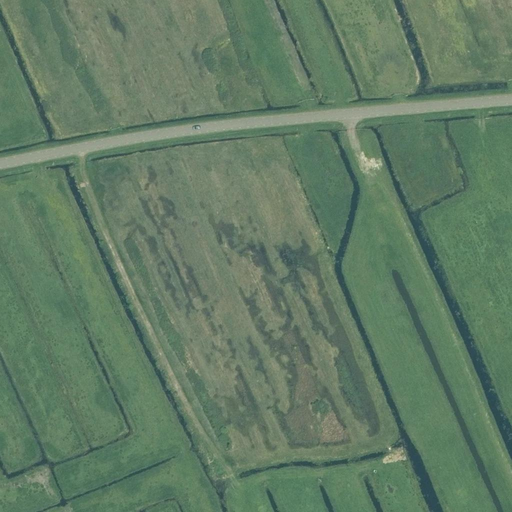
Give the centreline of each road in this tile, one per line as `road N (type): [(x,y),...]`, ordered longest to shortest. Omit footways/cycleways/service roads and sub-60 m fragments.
road 1 (tertiary): [(0,164),(177,132),(511,101)]
road 2 (track): [(77,149),(104,234),(167,369),(234,482)]
road 3 (track): [(247,511),(234,482),(388,461)]
